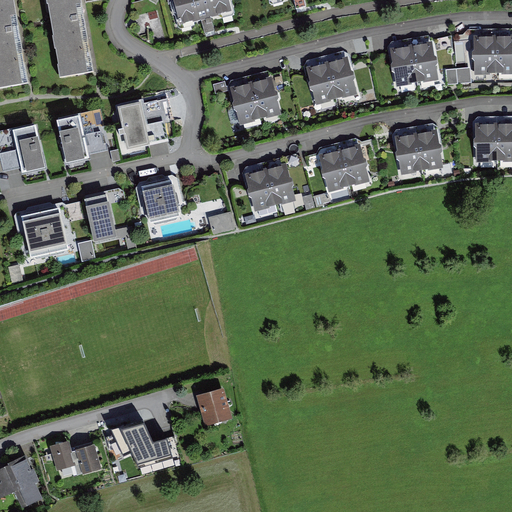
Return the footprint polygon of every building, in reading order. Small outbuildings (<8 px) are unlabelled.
[(0,88),(28,84),(13,0),(8,0),(0,1),(0,88)] [(93,74),(80,0),(47,0),(60,79),(93,74)] [(172,0),(180,29),(232,16),(227,0),(172,0)] [(476,72),(495,71),(495,36),(475,37),(476,72)] [(495,71),(511,71),(511,36),(495,36),(495,71)] [(417,80),(436,77),(431,42),(412,45),(417,80)] [(398,83),(417,80),(412,45),(392,48),(398,83)] [(337,97),(356,92),(347,58),(328,62),(337,97)] [(318,102),(337,97),(328,62),(309,67),(318,102)] [(446,74),(447,88),(471,87),(470,73),(446,74)] [(261,117),(280,112),(270,77),(251,82),(261,117)] [(241,122),(261,117),(251,82),(232,88),(241,122)] [(141,101),(118,106),(127,148),(166,140),(162,119),(145,123),(141,101)] [(86,114),(56,120),(66,165),(93,159),(91,147),(108,143),(103,123),(89,126),(86,114)] [(496,159),(511,158),(511,121),(495,122),(496,159)] [(477,159),(496,159),(495,122),(476,122),(477,159)] [(43,123),(16,128),(19,142),(3,145),(7,170),(26,166),(27,172),(51,167),(43,123)] [(421,168),(441,165),(435,129),(416,132),(421,168)] [(402,171),(421,168),(416,132),(396,135),(402,171)] [(349,184),(368,180),(360,146),(341,151),(349,184)] [(330,189),(349,184),(341,151),(322,155),(330,189)] [(274,203),(294,199),(286,165),(266,169),(274,203)] [(255,208),(274,203),(266,169),(247,174),(255,208)] [(219,174),(203,177),(206,193),(222,190),(219,174)] [(171,178),(138,185),(145,220),(179,213),(171,178)] [(107,197),(84,202),(93,244),(116,239),(107,197)] [(59,209),(42,212),(51,255),(69,251),(59,209)] [(42,212),(24,216),(33,259),(51,255),(42,212)] [(230,213),(210,217),(213,230),(233,226),(230,213)] [(90,241),(78,244),(82,262),(95,259),(90,241)] [(11,276),(13,286),(23,285),(21,275),(11,276)] [(222,393),(201,398),(208,424),(229,419),(222,393)] [(151,426),(126,433),(133,456),(158,449),(151,426)] [(68,444),(53,448),(59,469),(75,464),(77,474),(98,468),(92,444),(70,451),(68,444)] [(32,455),(0,466),(0,493),(17,487),(25,508),(48,499),(32,455)]
